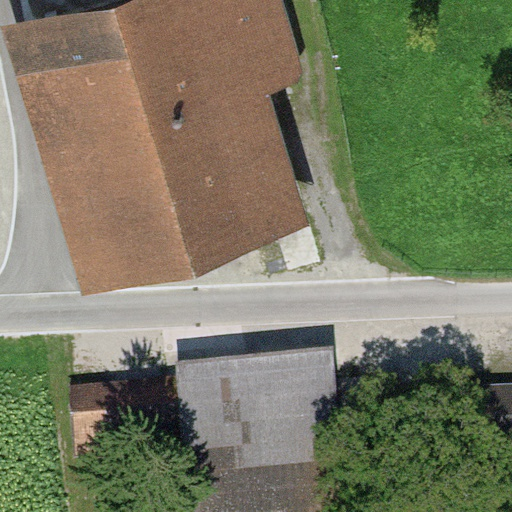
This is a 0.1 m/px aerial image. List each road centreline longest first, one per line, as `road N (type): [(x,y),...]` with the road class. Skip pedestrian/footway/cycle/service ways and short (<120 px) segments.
road 1 (track): [(43,314),(511,297)]
road 2 (unclassified): [(8,0),(38,153),(43,314)]
road 3 (track): [(373,302),(333,216),(315,126),(316,50),(305,0)]
